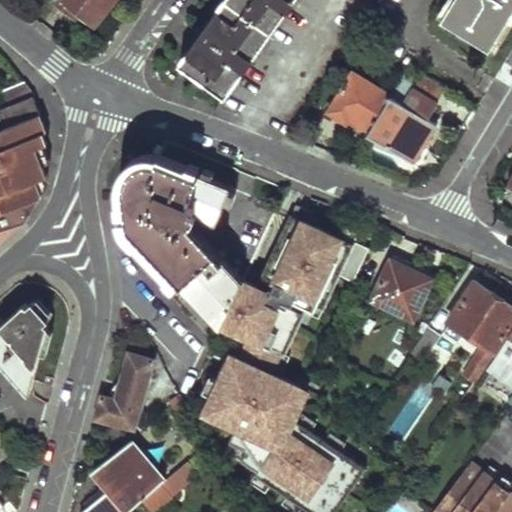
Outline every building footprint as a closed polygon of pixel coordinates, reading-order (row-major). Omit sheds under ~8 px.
[(113,0),(59,0),(92,27),(113,0)] [(224,0),(181,61),(191,68),(227,92),(292,0),(224,0)] [(447,0),(440,13),(445,16),(455,0),(447,0)] [(455,0),(445,16),(493,45),(511,11),(511,0),(455,0)] [(500,49),(511,26),(511,11),(493,45),(500,49)] [(392,95),(354,71),(329,109),(368,133),(369,132),(391,96),(392,95)] [(35,94),(23,79),(1,88),(8,104),(35,94)] [(402,104),(391,96),(369,132),(414,159),(436,125),(426,119),(436,102),(413,88),(402,104)] [(43,117),(35,94),(8,104),(0,107),(0,229),(24,222),(36,201),(39,191),(35,179),(27,182),(25,172),(41,166),(35,148),(31,135),(43,132),(47,130),(43,117)] [(43,132),(31,135),(35,148),(42,146),(47,145),(43,132)] [(42,146),(35,148),(41,166),(48,164),(42,146)] [(224,216),(237,184),(169,158),(164,156),(156,156),(146,160),(140,165),(133,174),(128,184),(126,194),(126,202),(126,209),(132,222),(137,230),(224,323),(245,278),(236,268),(238,265),(196,218),(205,208),(224,216)] [(45,177),(41,166),(25,172),(27,182),(35,179),(41,178),(45,177)] [(310,221),(315,211),(299,203),(294,213),(295,214),(293,218),(306,225),(309,220),(310,221)] [(310,221),(309,220),(306,225),(293,218),(267,274),(261,285),(245,278),(224,323),(251,336),(242,356),(239,354),(227,381),(221,378),(206,410),(238,425),(231,441),(248,449),(243,459),(259,470),(256,473),(312,511),(336,511),(368,467),(296,417),(300,412),(292,406),(302,384),(273,371),(266,367),(269,362),(276,365),(283,351),(287,353),(312,301),(325,307),(342,273),(356,242),(339,234),(310,221)] [(0,244),(24,222),(0,229),(0,244)] [(339,234),(356,242),(357,241),(361,232),(344,224),(339,234)] [(341,276),(354,282),(371,247),(357,241),(356,242),(342,273),(343,273),(341,276)] [(432,278),(392,258),(373,298),(415,317),(432,278)] [(267,274),(251,266),(245,278),(261,285),(267,274)] [(511,320),(511,303),(477,279),(449,319),(480,342),(445,394),(457,402),(511,320)] [(50,312),(37,297),(29,305),(25,302),(0,325),(0,360),(29,392),(45,342),(52,320),(47,315),(50,312)] [(441,332),(429,324),(411,351),(423,359),(441,332)] [(119,399),(103,394),(101,399),(97,416),(136,427),(155,361),(132,353),(119,399)] [(273,371),(276,365),(269,362),(266,367),(273,371)] [(511,374),(499,391),(511,400),(511,374)] [(184,399),(173,391),(168,399),(172,404),(178,406),(184,399)] [(15,446),(0,428),(0,459),(0,460),(15,446)] [(166,478),(134,439),(95,467),(110,485),(81,511),(125,511),(128,510),(145,496),(160,483),(166,478)] [(194,454),(188,459),(198,471),(204,465),(194,454)] [(166,478),(160,483),(170,494),(198,471),(188,459),(166,478)] [(511,511),(511,493),(472,463),(434,511),(511,511)] [(160,483),(145,496),(155,507),(170,494),(160,483)] [(247,511),(235,499),(219,511),(247,511)]
